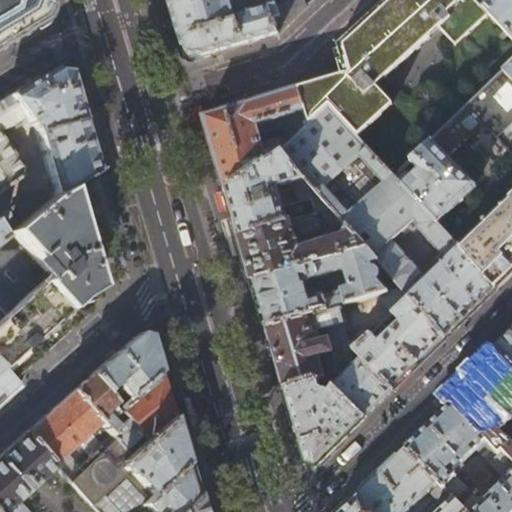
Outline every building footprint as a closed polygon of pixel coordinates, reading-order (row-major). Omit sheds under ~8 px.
[(0,0),(0,46),(32,27),(31,25),(38,20),(44,3),(43,0),(0,0)] [(300,16),(316,1),(316,0),(166,0),(183,57),(191,61),(280,34),(300,16)] [(386,78),(430,37),(426,33),(435,25),(454,46),(489,14),(483,7),(476,0),(385,0),(359,25),(336,46),(340,61),(336,63),(340,77),(297,90),(309,128),(329,108),(357,138),(392,105),(372,84),(382,74),(386,78)] [(511,0),(490,0),(483,7),(489,14),(511,38),(511,0)] [(53,197),(67,188),(99,170),(93,151),(69,70),(54,68),(0,100),(0,192),(23,175),(0,143),(0,127),(1,132),(9,130),(25,120),(34,133),(53,197)] [(511,79),(504,72),(503,73),(503,72),(394,179),(437,225),(475,189),(448,160),(471,138),(498,165),(511,153),(509,151),(511,148),(511,197),(468,241),(458,231),(449,239),(497,291),(511,276),(511,79)] [(284,128),(290,146),(309,128),(297,90),(251,103),(202,118),(212,153),(224,192),(282,154),(289,146),(287,140),(260,146),(257,134),(261,132),(261,134),(284,128)] [(393,316),(401,324),(377,345),(369,338),(354,352),(393,392),(421,365),(470,318),(497,291),(449,239),(437,225),(394,179),(357,138),(329,108),(309,128),(290,146),(289,146),(282,154),(331,210),(344,225),(346,227),(365,249),(377,263),(400,290),(410,301),(397,312),(393,316)] [(237,238),(311,216),(320,213),(331,210),(282,154),(224,192),(229,210),(237,238)] [(86,256),(67,188),(53,197),(51,198),(47,201),(22,222),(17,226),(0,240),(0,311),(17,330),(6,340),(19,352),(31,362),(42,352),(90,309),(96,290),(86,256)] [(22,222),(47,201),(39,191),(10,207),(22,222)] [(7,210),(0,214),(0,239),(0,240),(17,226),(7,210)] [(344,225),(331,210),(320,213),(334,231),(344,225)] [(316,230),(311,216),(237,238),(245,263),(251,284),(365,249),(346,227),(339,238),(299,251),(295,237),(316,230)] [(373,268),(371,268),(370,265),(377,263),(365,249),(251,284),(257,303),(265,330),(345,306),(385,294),(387,294),(376,281),(378,279),(379,277),(379,274),(379,272),(378,271),(376,269),(373,268)] [(400,290),(387,294),(385,294),(397,312),(410,301),(400,290)] [(347,313),(345,306),(265,330),(273,358),(283,390),(318,380),(325,378),(354,352),(369,338),(362,332),(354,339),(349,341),(342,317),(347,313)] [(0,311),(0,373),(8,382),(9,381),(20,372),(31,362),(19,352),(6,340),(17,330),(0,311)] [(114,354),(90,376),(104,392),(114,384),(128,399),(159,372),(152,351),(148,336),(138,333),(114,354)] [(511,333),(494,351),(511,370),(511,333)] [(511,370),(494,351),(470,375),(445,400),(450,405),(484,439),(504,420),(511,428),(511,447),(506,454),(509,458),(511,460),(511,413),(511,412),(511,370)] [(393,392),(354,352),(325,378),(334,387),(365,420),(378,408),(393,392)] [(165,393),(159,372),(128,399),(118,408),(127,418),(146,439),(172,417),(165,393)] [(0,403),(16,390),(8,382),(0,373),(0,403)] [(114,404),(104,392),(90,376),(81,384),(71,393),(127,456),(146,439),(127,418),(123,422),(110,407),(114,404)] [(321,391),(318,380),(283,390),(289,413),(305,465),(316,468),(365,420),(334,387),(330,391),(327,390),(325,390),(322,391),(321,391)] [(127,456),(71,393),(48,413),(26,432),(56,466),(98,511),(177,511),(195,495),(176,429),(172,417),(146,439),(127,456)] [(486,441),(484,439),(450,405),(430,425),(405,449),(454,501),(467,487),(456,475),(466,466),(463,463),(486,441)] [(27,511),(17,500),(56,466),(26,432),(0,455),(0,511),(3,511),(9,507),(13,511),(27,511)] [(492,447),(498,453),(502,449),(502,448),(502,446),(502,445),(500,444),(499,443),(496,443),(492,447)] [(465,511),(454,501),(405,449),(380,475),(342,511),(465,511)] [(502,449),(498,453),(497,454),(505,462),(509,458),(506,454),(502,449)] [(510,511),(511,511),(511,472),(498,485),(497,485),(489,493),(490,494),(470,511),(510,511)] [(200,511),(195,495),(177,511),(200,511)]
